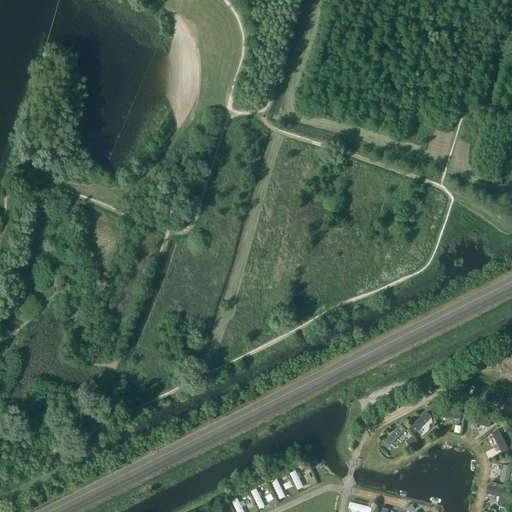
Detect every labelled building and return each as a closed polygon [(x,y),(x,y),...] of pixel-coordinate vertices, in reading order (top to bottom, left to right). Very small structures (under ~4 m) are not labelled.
[(461,412),(439,410),(438,417),(460,419),(461,412)] [(425,411),(410,427),(415,432),(431,416),(425,411)] [(490,420),(470,414),(468,420),(488,427),(490,420)] [(400,424),(385,440),(390,446),(405,430),(400,424)] [(508,449),(498,430),(492,433),(502,453),(508,449)] [(508,483),(511,467),(504,465),(501,482),(508,483)] [(303,486),(295,471),(290,473),(297,489),(303,486)] [(285,497),(276,478),(271,481),(279,499),(285,497)] [(510,490),(488,485),(487,493),(500,496),(499,504),(507,505),(510,490)] [(264,506),(256,489),(251,491),(259,508),(264,506)] [(244,511),(236,497),(231,500),(237,511),(244,511)] [(370,511),(372,508),(353,503),(352,510),(360,511),(370,511)]
